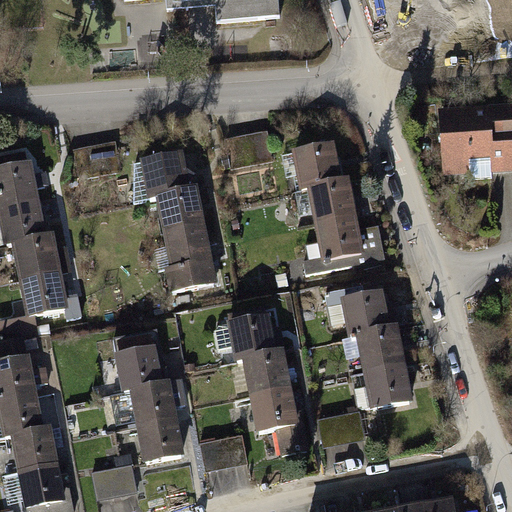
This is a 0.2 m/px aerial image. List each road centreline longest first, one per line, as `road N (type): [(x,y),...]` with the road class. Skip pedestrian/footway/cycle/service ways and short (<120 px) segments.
road 1 (residential): [(0,114),(368,85)]
road 2 (residential): [(493,455),(239,511)]
road 3 (residential): [(368,85),(438,278)]
road 4 (residential): [(438,278),(493,455)]
road 5 (track): [(368,85),(511,73)]
